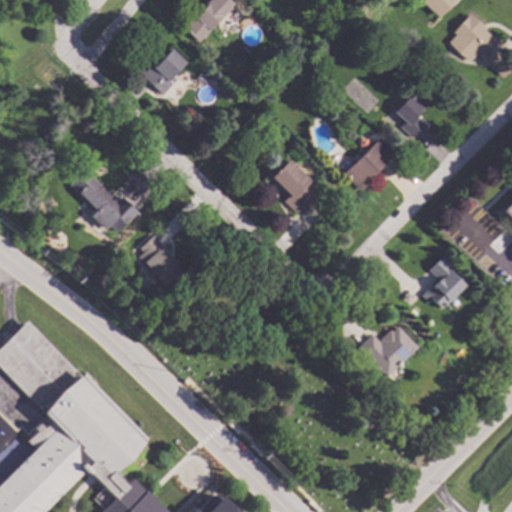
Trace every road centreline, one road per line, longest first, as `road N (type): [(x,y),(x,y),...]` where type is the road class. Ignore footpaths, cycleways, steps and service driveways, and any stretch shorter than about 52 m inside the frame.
road 1 (residential): [(0,250),(287,511)]
road 2 (residential): [(315,287),(251,238),(77,65)]
road 3 (residential): [(511,106),(338,276),(315,287)]
road 4 (residential): [(393,511),(511,393)]
road 5 (residential): [(93,0),(68,32),(65,50),(77,65),(133,0)]
